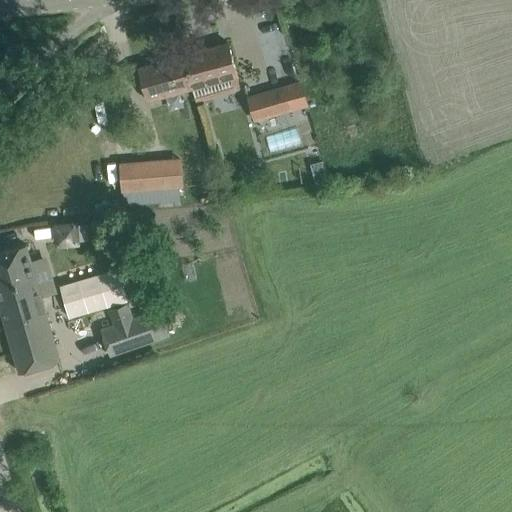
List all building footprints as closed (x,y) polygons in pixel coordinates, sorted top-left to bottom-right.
[(228,42),(183,55),(192,88),(237,75),(228,42)] [(148,100),(192,88),(183,55),(138,68),(148,100)] [(301,82),(248,97),(255,119),(307,105),(301,82)] [(299,125),(267,137),(273,154),(305,143),(299,125)] [(121,191),(166,188),(164,160),(120,163),(121,191)] [(322,160),(310,164),(316,183),(327,180),(322,160)] [(83,219),(57,220),(58,244),(84,243),(83,219)] [(0,252),(0,303),(20,372),(60,361),(26,244),(0,252)] [(156,340),(146,313),(133,318),(133,319),(135,323),(117,329),(115,324),(114,324),(101,329),(110,356),(156,340)]
